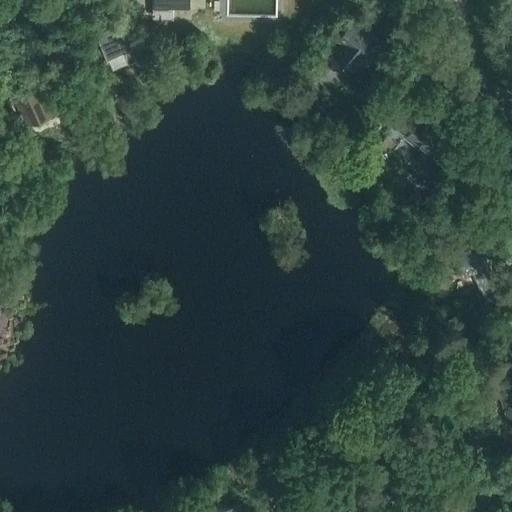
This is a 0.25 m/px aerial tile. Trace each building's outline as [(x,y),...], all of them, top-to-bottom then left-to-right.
[(189,4),(189,0),(153,0),(153,3),(153,18),(172,18),(173,7),(189,8),(189,4)] [(125,11),(92,24),(104,55),(138,42),(125,11)] [(340,32),(346,37),(335,51),(355,67),(366,53),(373,58),(386,42),(353,16),(340,32)] [(23,83),(19,73),(5,79),(15,102),(18,101),(26,120),(60,106),(53,90),(48,92),(41,75),(23,83)] [(423,112),(403,136),(433,158),(453,135),(423,112)] [(422,175),(435,186),(448,170),(435,160),(422,175)] [(504,293),(483,251),(477,238),(449,253),(462,277),(472,272),(487,302),(504,293)] [(511,369),(498,373),(485,377),(489,391),(502,388),(509,412),(511,411),(511,369)] [(284,498),(283,511),(321,511),(322,502),(298,501),(298,498),(284,498)]
